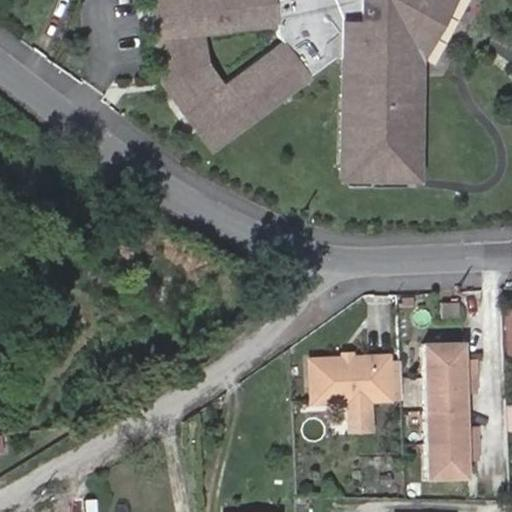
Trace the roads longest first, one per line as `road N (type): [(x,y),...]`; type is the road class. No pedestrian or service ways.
road 1 (residential): [(0,501),(290,318),(330,255)]
road 2 (residential): [(330,255),(282,246),(174,193),(0,66)]
road 3 (residential): [(511,252),(330,255)]
